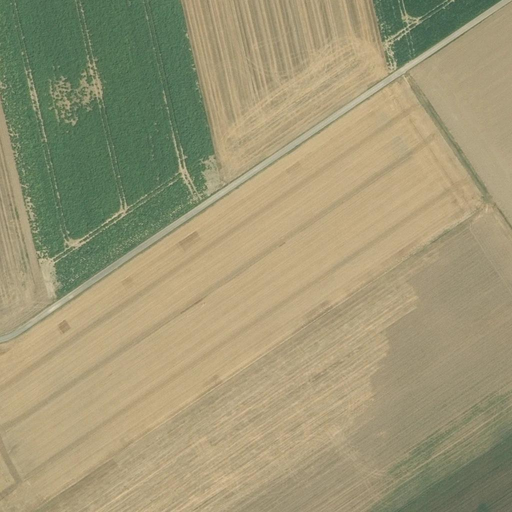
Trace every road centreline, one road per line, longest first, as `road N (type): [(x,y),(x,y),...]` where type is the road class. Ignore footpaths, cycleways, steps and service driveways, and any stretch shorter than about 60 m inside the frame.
road 1 (track): [(0,340),(507,0)]
road 2 (track): [(511,229),(402,70)]
